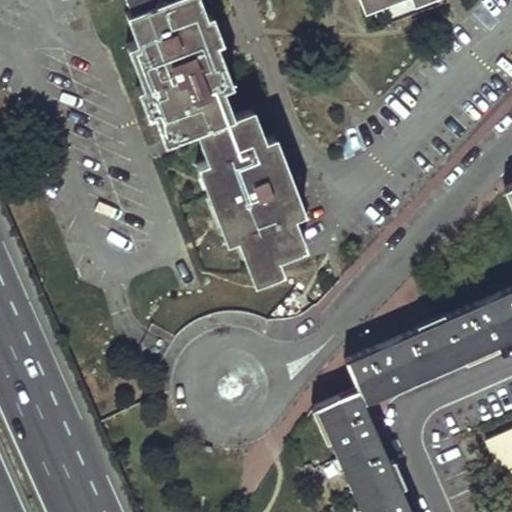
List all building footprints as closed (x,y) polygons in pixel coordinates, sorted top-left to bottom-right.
[(125,0),(129,9),(122,12),(132,39),(139,56),(132,59),(142,84),(152,112),(158,110),(168,136),(192,127),(204,157),(195,162),(201,178),(209,174),(227,220),(219,223),(225,238),(234,235),(252,279),(281,268),(276,254),(303,243),(291,212),(299,208),(296,195),(287,197),(268,151),(277,147),(271,132),(261,137),(248,105),(230,112),(218,84),(220,84),(213,66),(221,64),(213,41),(202,12),(197,14),(191,0),(125,0)] [(197,0),(191,0),(197,14),(202,12),(197,0)] [(217,38),(207,10),(202,12),(213,41),(217,38)] [(132,39),(126,41),(132,59),(139,56),(132,39)] [(221,64),(213,66),(220,84),(228,81),(221,64)] [(136,86),(147,114),(152,112),(142,84),(136,86)] [(158,110),(152,112),(163,138),(168,136),(158,110)] [(413,511),(364,401),(511,336),(511,183),(507,186),(511,197),(511,285),(345,358),(358,387),(315,405),(361,511),(413,511)] [(511,428),(487,440),(511,496),(511,428)]
